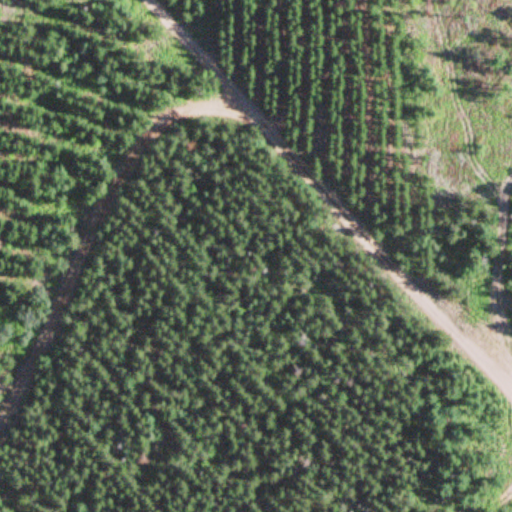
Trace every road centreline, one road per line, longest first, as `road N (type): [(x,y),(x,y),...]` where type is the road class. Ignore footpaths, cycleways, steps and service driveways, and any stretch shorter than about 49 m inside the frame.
road 1 (residential): [(511,391),(152,0)]
road 2 (track): [(241,96),(167,112),(118,187),(0,425)]
